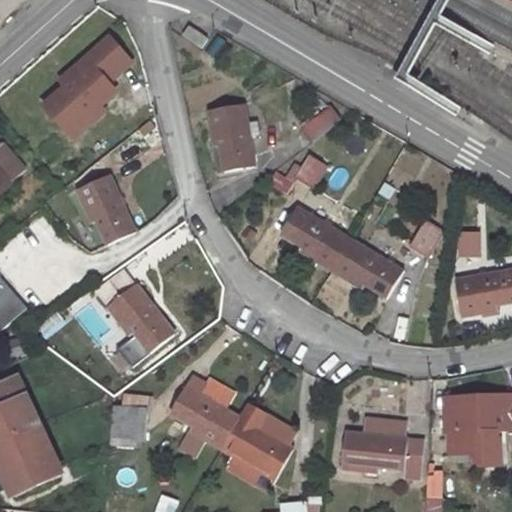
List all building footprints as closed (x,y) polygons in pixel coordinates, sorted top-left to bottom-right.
[(185,38),(204,49),(210,39),(190,28),(185,38)] [(66,89),(44,108),(66,132),(94,106),(98,110),(116,93),(108,84),(131,64),(109,39),(85,61),(90,67),(66,89)] [(90,67),(85,61),(61,83),(66,89),(90,67)] [(66,132),(74,141),(121,99),(116,93),(98,110),(94,106),(66,132)] [(218,131),(225,171),(255,165),(244,105),(210,111),(213,132),(218,131)] [(332,106),(303,127),(314,142),(342,120),(332,106)] [(4,145),(0,148),(0,194),(27,171),(4,145)] [(310,158),(296,180),(313,191),(327,168),(310,158)] [(111,176),(80,190),(89,211),(93,209),(110,245),(112,244),(114,247),(136,236),(135,234),(137,233),(111,176)] [(299,211),(284,236),(316,256),(313,260),(332,272),(350,242),(299,211)] [(425,224),(412,250),(429,259),(443,233),(425,224)] [(456,230),(456,255),(478,255),(478,230),(456,230)] [(390,301),(406,275),(350,242),(332,272),(351,284),(354,279),(390,301)] [(0,338),(33,310),(0,272),(0,338)] [(125,272),(98,292),(109,308),(108,309),(120,326),(126,321),(135,333),(151,355),(176,337),(139,286),(137,288),(125,272)] [(511,272),(454,283),(460,317),(481,313),(480,308),(511,302),(511,272)] [(120,326),(116,329),(124,341),(135,333),(126,321),(120,326)] [(0,388),(0,469),(8,490),(55,469),(17,382),(0,388)] [(184,389),(170,414),(206,435),(204,440),(222,450),(240,420),(184,389)] [(447,435),(447,458),(480,456),(480,467),(502,465),(499,432),(511,430),(511,395),(443,401),(444,435),(447,435)] [(248,406),(240,420),(222,450),(241,461),(244,456),(279,477),(294,450),(288,447),(258,430),(266,417),(248,406)] [(116,410),(113,436),(144,439),(146,413),(116,410)] [(258,430),(288,447),(296,434),(266,417),(258,430)] [(343,437),(339,470),(361,472),(362,467),(402,470),(402,469),(419,470),(421,446),(405,444),(405,442),(343,437)] [(440,511),(441,503),(427,501),(427,511),(440,511)]
